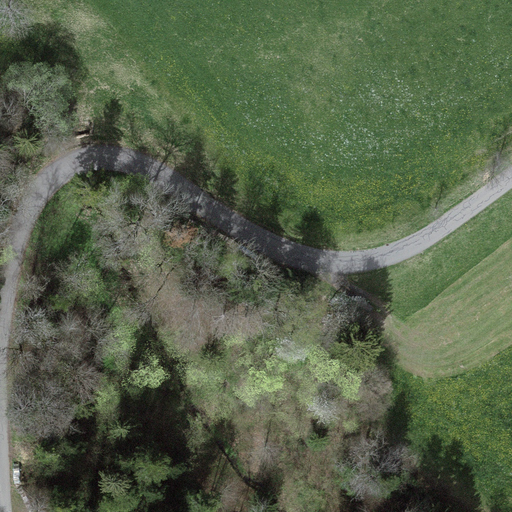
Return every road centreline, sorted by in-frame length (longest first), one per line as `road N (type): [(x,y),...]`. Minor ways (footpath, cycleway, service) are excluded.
road 1 (unclassified): [(511,172),(447,221),(363,254),(265,246),(181,180),(109,153),(44,188),(12,248),(4,448),(11,511)]
road 2 (unknown): [(46,244),(263,511)]
